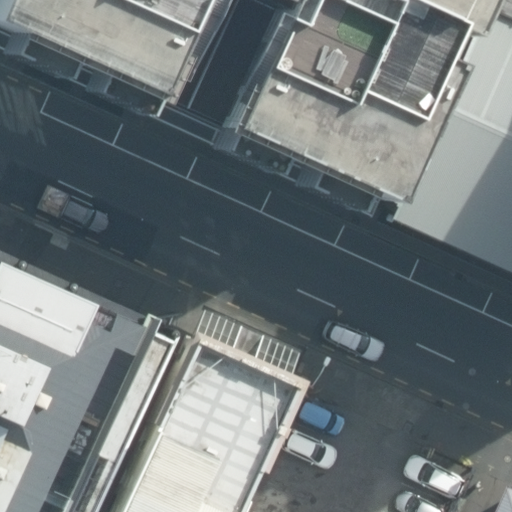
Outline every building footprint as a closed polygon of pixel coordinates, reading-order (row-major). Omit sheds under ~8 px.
[(0,0),(0,37),(130,98),(176,0),(223,0),(250,11),(197,126),(366,201),(460,0),(0,0)] [(511,0),(460,0),(366,201),(511,263),(511,0)] [(0,511),(88,511),(168,337),(146,327),(152,315),(137,308),(135,313),(0,251),(0,511)] [(234,511),(295,378),(188,330),(104,511),(234,511)] [(511,511),(511,492),(502,511),(511,511)]
